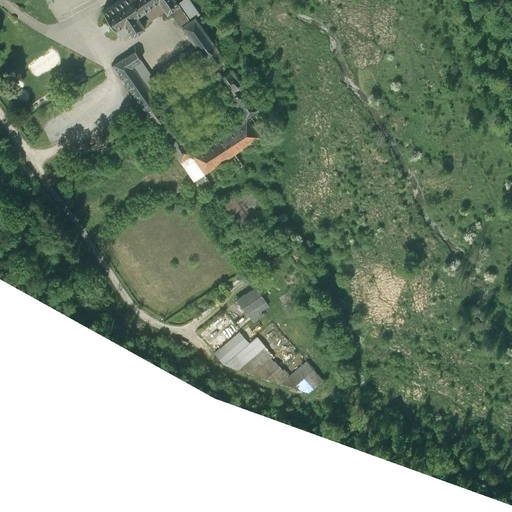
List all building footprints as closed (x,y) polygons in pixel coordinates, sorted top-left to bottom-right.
[(180,24),(188,18),(175,0),(112,0),(102,8),(122,38),(144,24),(143,22),(160,11),(164,16),(170,12),(179,25),(180,24)] [(175,0),(188,18),(194,15),(199,11),(190,0),(175,0)] [(188,18),(180,24),(243,116),(191,152),(157,102),(144,111),(179,162),(180,162),(193,181),(194,180),(202,192),(212,186),(211,186),(242,165),(236,157),(238,156),(235,152),(270,127),(258,109),(259,108),(194,15),(188,18)] [(190,44),(154,68),(160,76),(197,52),(190,44)] [(144,111),(157,102),(152,95),(161,89),(134,48),(122,56),(110,64),(116,72),(117,71),(144,111)] [(232,195),(220,203),(236,227),(265,207),(251,187),(235,198),(232,195)] [(256,286),(236,300),(252,324),(265,315),(262,311),(269,306),(256,286)] [(238,333),(214,355),(225,367),(309,393),(324,380),(307,361),(290,375),(256,337),(249,343),(238,333)]
